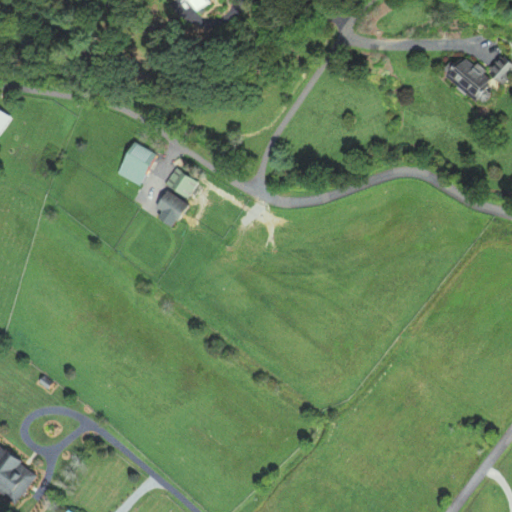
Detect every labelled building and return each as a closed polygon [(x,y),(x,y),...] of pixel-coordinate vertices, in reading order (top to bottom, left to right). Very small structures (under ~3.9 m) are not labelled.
[(185,0),(186,1),(188,0),(192,0),(199,11),(214,1),(213,0),(185,0)] [(476,105),(503,70),(488,58),(476,74),(451,55),(436,75),(476,105)] [(0,127),(8,117),(0,111),(0,127)] [(154,153),(130,143),(116,176),(140,187),(154,153)] [(162,184),(185,196),(194,180),(171,168),(162,184)] [(155,208),(177,222),(188,205),(166,191),(155,208)] [(37,472),(0,448),(0,492),(17,503),(37,472)]
